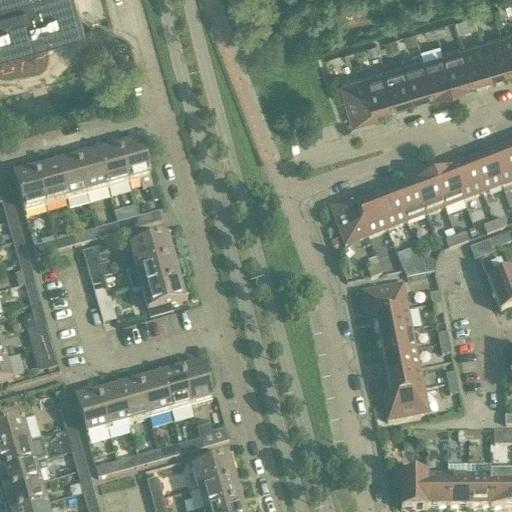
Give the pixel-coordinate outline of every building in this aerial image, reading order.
[(0,0),(0,51),(83,28),(75,0),(0,0)] [(473,14),(462,17),(466,28),(476,25),(473,14)] [(434,26),(436,34),(446,31),(444,23),(434,26)] [(436,34),(434,26),(424,28),(426,37),(436,34)] [(511,31),(503,35),(511,66),(511,31)] [(413,32),(402,35),(406,48),(417,44),(413,32)] [(482,41),(492,73),(511,66),(503,35),(482,41)] [(393,38),(381,41),(385,53),(396,49),(393,38)] [(462,47),(471,79),(492,73),(482,41),(462,47)] [(373,44),(365,46),(368,57),(376,55),(373,44)] [(442,53),(451,85),(471,79),(462,47),(442,53)] [(346,61),(358,57),(355,49),(344,52),(346,61)] [(421,59),(431,91),(451,85),(442,53),(421,59)] [(401,65),(410,97),(431,91),(421,59),(401,65)] [(380,71),(390,102),(410,97),(401,65),(380,71)] [(390,102),(380,71),(360,77),(369,108),(374,107),(390,102)] [(351,123),(372,117),(376,116),(374,107),(369,108),(360,77),(339,83),(351,123)] [(296,129),(303,127),(300,116),(293,118),(296,129)] [(117,145),(128,185),(142,181),(144,191),(152,189),(138,139),(117,145)] [(96,151),(107,191),(128,185),(117,145),(96,151)] [(491,157),(503,188),(511,184),(511,151),(511,149),(507,151),(491,157)] [(76,157),(87,197),(107,191),(96,151),(76,157)] [(55,163),(66,203),(87,197),(76,157),(55,163)] [(471,164),(483,195),(503,188),(491,157),(471,164)] [(34,169),(45,209),(66,203),(55,163),(34,169)] [(452,172),(464,203),(483,195),(471,164),(452,172)] [(45,209),(34,169),(12,175),(23,215),(45,209)] [(432,179),(444,211),(464,203),(452,172),(432,179)] [(412,187),(424,218),(444,211),(432,179),(412,187)] [(0,204),(1,205),(12,202),(6,180),(0,181),(0,204)] [(392,195),(404,226),(424,218),(412,187),(392,195)] [(372,202),(384,234),(404,226),(392,195),(372,202)] [(344,249),(365,241),(353,210),(357,208),(354,200),(329,209),(344,249)] [(12,202),(1,205),(7,226),(17,223),(12,202)] [(384,234),(372,202),(357,208),(353,210),(365,241),(384,234)] [(137,219),(140,230),(162,224),(159,213),(137,219)] [(116,225),(119,235),(140,230),(137,219),(116,225)] [(494,224),(498,232),(506,229),(502,221),(494,224)] [(17,223),(7,226),(13,247),(23,244),(17,223)] [(498,232),(494,224),(483,228),(486,236),(498,232)] [(96,231),(99,241),(119,235),(116,225),(96,231)] [(75,237),(78,247),(99,241),(96,231),(75,237)] [(136,272),(176,261),(169,237),(159,240),(157,233),(128,241),(136,272)] [(455,239),(458,247),(468,244),(464,235),(455,239)] [(497,239),(500,247),(510,244),(507,235),(497,239)] [(54,242),(57,253),(78,247),(75,237),(54,242)] [(458,247),(455,239),(445,243),(448,251),(458,247)] [(500,247),(497,239),(487,243),(491,251),(500,247)] [(57,253),(54,242),(33,248),(36,259),(57,253)] [(23,244),(13,247),(19,269),(29,266),(23,244)] [(91,284),(102,281),(101,279),(110,277),(107,266),(98,268),(93,252),(82,255),(91,284)] [(433,274),(435,264),(419,258),(426,276),(433,274)] [(176,261),(136,272),(142,292),(181,281),(176,261)] [(420,264),(410,268),(414,279),(424,275),(420,264)] [(29,266),(19,269),(24,289),(35,286),(29,266)] [(370,280),(382,276),(378,268),(367,272),(370,280)] [(511,277),(511,274),(511,272),(487,282),(500,315),(511,310),(511,277)] [(102,281),(91,284),(97,305),(107,302),(107,301),(102,281)] [(181,281),(142,292),(147,313),(187,302),(181,281)] [(35,286),(24,289),(30,310),(41,307),(35,286)] [(366,321),(375,319),(408,313),(403,287),(361,295),(366,321)] [(432,308),(440,306),(438,295),(429,297),(432,308)] [(107,302),(97,305),(102,325),(116,322),(110,301),(107,301),(107,302)] [(440,306),(432,308),(433,317),(442,315),(440,306)] [(36,331),(47,328),(41,307),(30,310),(36,331)] [(379,339),(412,332),(408,313),(375,319),(379,339)] [(47,328),(36,331),(42,352),(53,349),(47,328)] [(412,332),(379,339),(383,358),(416,351),(412,332)] [(439,347),(448,345),(446,335),(437,337),(439,347)] [(448,345),(439,347),(441,357),(450,355),(448,345)] [(53,349),(42,352),(47,372),(58,368),(53,349)] [(416,351),(383,358),(387,377),(419,371),(416,351)] [(5,362),(0,363),(0,385),(11,382),(5,362)] [(179,370),(190,409),(212,402),(200,364),(179,370)] [(190,409),(179,370),(158,376),(169,415),(190,409)] [(419,371),(387,377),(391,397),(423,390),(419,371)] [(447,385),(456,383),(454,375),(445,377),(447,385)] [(169,415),(158,376),(137,382),(148,421),(169,415)] [(148,421),(137,382),(116,388),(127,427),(148,421)] [(456,383),(447,385),(449,397),(458,395),(456,383)] [(127,427),(116,388),(96,394),(106,433),(127,427)] [(423,390),(391,397),(382,399),(387,424),(429,416),(423,390)] [(106,433),(96,394),(75,400),(86,438),(106,433)] [(65,435),(76,432),(69,409),(59,412),(65,435)] [(21,422),(0,428),(0,453),(40,442),(33,419),(21,422)] [(197,430),(200,441),(199,441),(202,451),(229,444),(225,430),(212,434),(210,426),(197,430)] [(71,456),(81,453),(76,432),(65,435),(71,456)] [(511,433),(494,434),(494,447),(511,446),(511,433)] [(425,443),(425,434),(414,435),(415,444),(425,443)] [(425,434),(425,443),(435,443),(435,434),(425,434)] [(468,443),(468,434),(457,434),(458,443),(468,443)] [(468,434),(468,443),(478,443),(478,434),(468,434)] [(202,451),(199,441),(178,447),(181,457),(202,451)] [(40,442),(0,453),(0,475),(34,466),(42,464),(45,463),(40,442)] [(181,457),(178,447),(157,452),(160,463),(181,457)] [(160,463),(157,452),(136,458),(139,469),(160,463)] [(77,477),(87,474),(81,453),(71,456),(77,477)] [(139,469),(136,458),(115,464),(118,475),(139,469)] [(198,493),(238,482),(231,460),(192,471),(198,493)] [(118,475),(115,464),(94,470),(98,480),(118,475)] [(0,495),(1,498),(40,487),(34,466),(0,475),(0,495)] [(468,469),(469,510),(489,510),(490,510),(490,476),(489,476),(489,475),(490,475),(490,468),(468,469)] [(469,510),(468,469),(447,469),(447,477),(447,510),(469,510)] [(87,474),(77,477),(82,497),(93,494),(87,474)] [(511,474),(490,475),(489,475),(489,476),(490,476),(490,510),(489,510),(489,511),(511,510),(511,474)] [(425,477),(426,477),(426,476),(400,476),(401,511),(427,511),(427,510),(426,510),(425,477)] [(447,477),(426,477),(425,477),(426,510),(427,510),(447,510),(447,477)] [(153,506),(163,503),(157,481),(147,483),(153,506)] [(203,511),(211,511),(244,503),(238,482),(198,493),(203,511)] [(133,487),(136,500),(149,498),(146,484),(133,487)] [(40,487),(1,498),(4,511),(28,511),(45,507),(40,487)] [(86,511),(97,511),(93,494),(82,497),(86,511)] [(154,511),(165,511),(163,503),(153,506),(154,511)] [(246,511),(244,503),(211,511),(246,511)]
